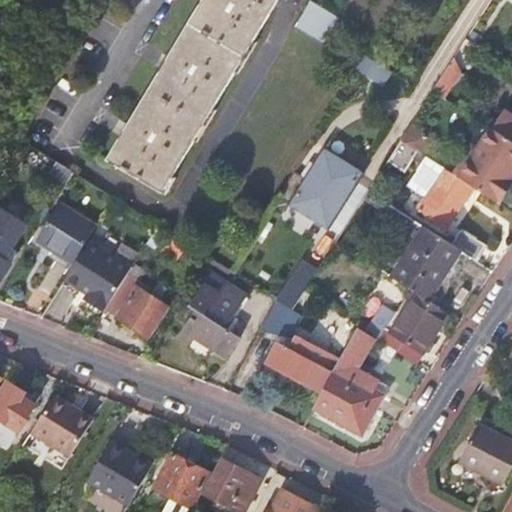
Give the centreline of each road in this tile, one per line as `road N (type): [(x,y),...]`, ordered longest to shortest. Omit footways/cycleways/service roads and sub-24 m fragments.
road 1 (residential): [(380,492),(238,423),(0,325)]
road 2 (residential): [(380,492),(511,289)]
